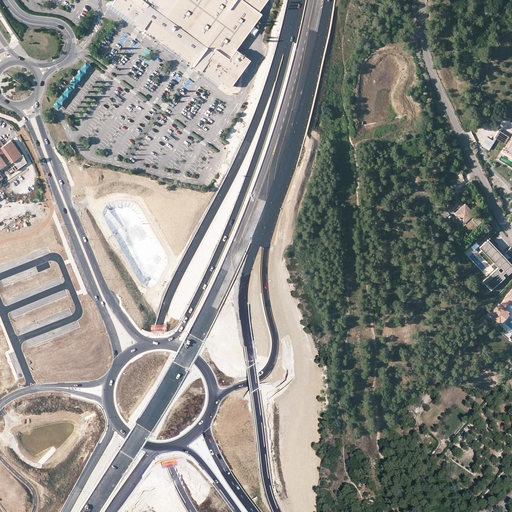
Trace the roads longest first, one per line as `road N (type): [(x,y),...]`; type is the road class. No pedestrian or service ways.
road 1 (primary): [(291,0),(261,108),(159,331),(161,434),(190,511)]
road 2 (track): [(394,511),(373,391),(354,147),(342,90),(354,0)]
road 3 (primary): [(300,0),(261,144),(215,264),(183,326),(161,345)]
road 4 (primary): [(315,0),(265,181),(193,339)]
road 5 (primary): [(275,511),(242,298),(279,183)]
road 6 (secondary): [(15,105),(40,144),(110,328),(115,372)]
road 7 (secondary): [(149,346),(100,278),(40,123),(36,91)]
road 8 (primary): [(279,183),(263,269),(272,349),(256,375),(219,390),(209,403)]
road 9 (tertiary): [(511,233),(433,77),(423,0)]
road 10 (primary): [(88,511),(193,339)]
road 11 (primary): [(326,0),(279,183)]
